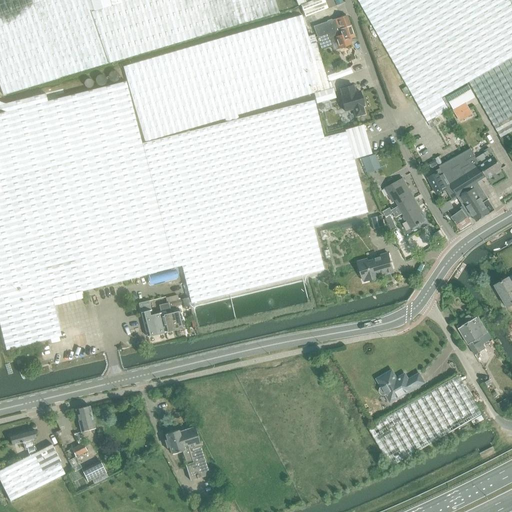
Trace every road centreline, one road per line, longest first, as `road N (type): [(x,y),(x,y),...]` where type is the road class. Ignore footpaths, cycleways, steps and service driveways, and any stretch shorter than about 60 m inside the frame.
road 1 (tertiary): [(409,313),(0,411)]
road 2 (unclassified): [(459,250),(389,118),(346,0)]
road 3 (unclassified): [(511,427),(496,418),(422,300)]
